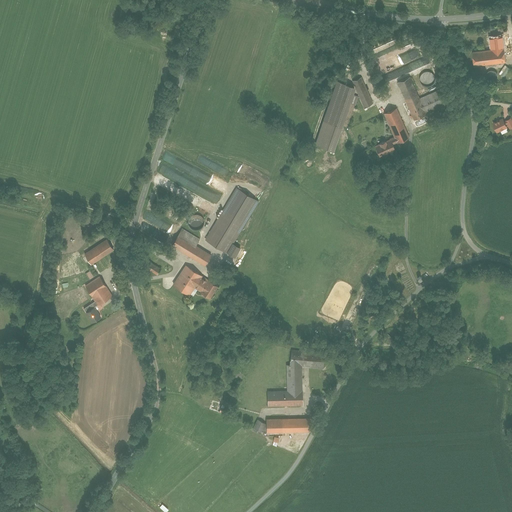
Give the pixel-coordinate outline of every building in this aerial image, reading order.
[(473,51),(475,65),(506,61),(503,34),(489,36),(490,49),(473,51)] [(377,54),(380,63),(401,54),(397,46),(377,54)] [(408,53),(395,59),(399,65),(412,59),(408,53)] [(506,66),(501,74),(504,76),(510,68),(506,66)] [(362,76),(352,81),(354,85),(356,86),(356,88),(364,107),(373,103),(362,76)] [(410,76),(398,81),(414,118),(426,113),(423,104),(419,97),(410,76)] [(336,79),(315,143),(334,150),(350,102),(356,104),(358,96),(354,94),(356,88),(356,86),(354,85),(336,79)] [(444,87),(419,97),(423,104),(447,94),(444,87)] [(392,138),(394,144),(410,137),(397,107),(384,113),(394,136),(391,137),(392,138)] [(492,122),(497,132),(509,126),(510,128),(511,126),(511,117),(511,116),(505,119),(504,116),(492,122)] [(375,145),(380,155),(396,148),(394,144),(392,138),(375,145)] [(177,155),(173,166),(185,170),(190,172),(191,168),(193,168),(194,165),(182,161),(183,157),(177,155)] [(237,187),(206,237),(227,250),(233,241),(259,200),(237,187)] [(202,229),(203,215),(189,214),(188,229),(202,229)] [(200,239),(182,228),(172,245),(205,265),(212,254),(196,244),(200,239)] [(84,253),(91,264),(114,249),(107,238),(84,253)] [(242,247),(233,241),(227,250),(236,256),(242,247)] [(161,267),(150,260),(146,266),(157,273),(161,267)] [(202,274),(186,264),(174,284),(190,293),(194,287),(201,276),(202,274)] [(85,285),(98,304),(113,294),(99,275),(85,285)] [(211,298),(218,286),(201,276),(194,287),(211,298)] [(86,312),(93,322),(101,316),(94,306),(86,312)] [(267,390),(268,405),(303,404),(303,367),(323,369),(324,352),(291,349),(290,364),(286,364),(287,389),(267,390)] [(267,423),(267,431),(311,430),(311,417),(267,417),(267,423)] [(258,418),(252,428),(261,433),(267,423),(258,418)]
